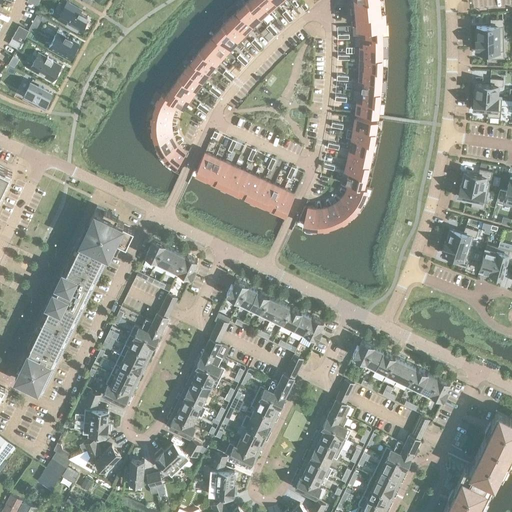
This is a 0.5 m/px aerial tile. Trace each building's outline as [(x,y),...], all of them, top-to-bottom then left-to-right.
[(260,0),(246,0),(246,1),(260,17),(269,10),(260,0)] [(274,0),(260,0),(269,10),(277,3),(274,0)] [(350,0),(353,25),(360,25),(382,24),(386,24),(385,14),(381,14),(379,0),(350,0)] [(68,1),(58,18),(80,30),(87,17),(80,13),(82,9),(68,1)] [(246,1),(238,9),(253,24),(260,17),(246,1)] [(238,9),(230,16),(245,32),(253,24),(238,9)] [(230,16),(222,25),(237,39),(245,32),(230,16)] [(490,25),(476,25),(477,37),(477,38),(504,37),(503,19),(490,19),(490,25)] [(360,25),(360,35),(382,35),(382,24),(360,25)] [(222,25),(214,33),(230,47),(237,39),(222,25)] [(79,41),(58,29),(49,45),(59,50),(63,52),(63,53),(70,57),(76,47),(79,41)] [(25,37),(15,31),(12,37),(22,43),(25,37)] [(209,38),(206,41),(223,55),(230,47),(214,33),(209,38)] [(382,35),(360,35),(360,46),(382,46),(382,45),(382,36),(382,35)] [(12,37),(9,43),(19,49),(22,43),(12,37)] [(477,37),(476,37),(476,46),(477,46),(477,51),(491,50),(491,57),(504,57),(504,37),(477,38),(477,37)] [(206,41),(199,50),(215,64),(223,55),(206,41)] [(382,46),(360,46),(360,57),(382,57),(382,56),(382,48),(382,46)] [(194,56),(192,59),(209,72),(215,64),(199,50),(194,56)] [(39,52),(30,67),(52,80),(60,65),(53,60),(53,59),(47,56),(47,57),(39,52)] [(19,58),(13,54),(8,63),(15,66),(19,58)] [(360,57),(360,68),(382,68),(382,57),(360,57)] [(189,61),(185,67),(202,81),(209,72),(192,59),(189,61)] [(180,73),(178,76),(195,89),(202,81),(185,67),(180,73)] [(360,68),(359,79),(381,80),(382,70),(382,68),(360,68)] [(176,79),(171,86),(189,98),(195,89),(178,76),(176,79)] [(475,95),(497,97),(498,85),(503,85),(503,78),(490,77),(490,84),(476,83),(475,95)] [(359,79),(359,89),(380,91),(381,80),(359,79)] [(44,105),(51,92),(44,89),(45,88),(39,85),(38,86),(30,82),(25,93),(24,95),(30,98),(29,99),(36,103),(37,102),(44,105)] [(171,86),(166,94),(183,106),(189,98),(171,86)] [(359,89),(358,100),(379,102),(380,93),(380,91),(359,89)] [(156,103),(155,107),(178,114),(178,112),(173,110),(174,108),(175,106),(177,103),(183,107),(183,106),(166,94),(165,94),(162,92),(160,96),(158,99),(156,103)] [(474,95),(473,108),(488,109),(487,116),(500,117),(502,97),(497,97),(475,95),(474,95)] [(379,102),(358,100),(356,111),(378,114),(379,102)] [(153,119),(153,123),(177,123),(177,121),(171,120),(171,119),(172,117),(172,115),(177,115),(178,114),(155,107),(154,111),(153,115),(153,119)] [(356,116),(354,128),(375,131),(377,119),(356,116)] [(155,135),(156,139),(178,131),(178,130),(172,131),(172,129),(172,127),(171,125),(177,124),(177,123),(153,123),(153,127),(154,131),(155,135)] [(354,128),(352,138),(373,142),(375,131),(354,128)] [(161,150),(163,153),(182,139),(182,138),(181,138),(177,140),(176,138),(175,137),(174,135),(179,132),(178,131),(156,139),(157,143),(159,146),(161,150)] [(352,138),(350,148),(371,153),(373,142),(352,138)] [(182,139),(163,153),(166,156),(169,159),(172,162),(176,165),(178,161),(182,164),(183,164),(189,151),(186,150),(184,148),(182,146),(180,144),(183,140),(182,139)] [(350,148),(348,159),(369,164),(371,153),(350,148)] [(215,155),(205,151),(196,170),(206,175),(215,155)] [(225,160),(215,155),(206,175),(216,180),(225,160)] [(348,159),(345,170),(366,175),(368,166),(369,164),(348,159)] [(216,180),(226,184),(235,165),(225,160),(216,180)] [(0,192),(1,191),(2,192),(12,171),(0,165),(0,192)] [(226,184),(236,189),(245,169),(235,165),(226,184)] [(488,189),(492,170),(480,167),(478,174),(464,171),(462,183),(488,189)] [(236,189),(246,193),(255,174),(245,169),(236,189)] [(342,181),(349,183),(367,187),(367,186),(363,185),(366,175),(345,170),(342,181)] [(246,193),(256,198),(265,178),(255,174),(246,193)] [(511,205),(511,176),(510,176),(506,190),(500,188),(496,201),(503,203),(511,205)] [(256,198),(265,202),(274,183),(265,178),(256,198)] [(265,202),(275,207),(284,187),(274,183),(265,202)] [(341,187),(340,189),(360,202),(363,197),(365,192),(367,187),(349,183),(348,185),(347,187),(346,190),(341,187)] [(484,208),(488,189),(462,183),(461,183),(458,195),(473,199),(471,205),(484,208)] [(284,187),(275,207),(286,212),(295,192),(284,187)] [(340,198),(338,199),(350,213),(353,211),(355,208),(358,205),(360,202),(340,189),(340,190),(344,194),(342,196),(340,198)] [(320,201),(319,201),(320,225),(324,225),(328,224),(332,223),(336,222),(327,199),(326,200),(327,205),(325,206),(323,206),(321,206),(320,201)] [(328,199),(327,199),(336,222),(338,220),(342,218),(346,216),(350,213),(338,199),(336,201),(333,202),(331,204),(328,199)] [(320,225),(319,201),(317,201),(317,207),(314,207),(311,206),(308,205),(305,205),(299,218),(300,218),(304,219),(303,223),(307,224),(312,225),(316,225),(320,225)] [(21,364),(15,377),(38,388),(41,381),(45,383),(108,252),(109,252),(109,251),(114,254),(120,242),(126,245),(134,229),(123,223),(123,222),(117,219),(119,215),(98,205),(88,225),(85,223),(59,276),(57,275),(48,294),(50,295),(18,362),(21,364)] [(450,228),(446,239),(470,247),(474,236),(476,237),(478,230),(466,226),(463,232),(450,228)] [(155,264),(165,244),(165,243),(154,237),(146,254),(147,254),(145,259),(155,264)] [(472,248),(470,247),(446,239),(443,247),(444,247),(442,252),(456,256),(454,262),(466,266),(472,248)] [(491,272),(498,246),(487,243),(479,269),(490,272),(491,272)] [(155,264),(166,269),(175,249),(165,244),(155,264)] [(506,262),(511,263),(511,244),(511,249),(498,246),(491,272),(490,272),(490,273),(502,276),(506,262)] [(166,269),(176,274),(186,254),(175,249),(166,269)] [(186,253),(186,254),(176,274),(186,279),(188,274),(192,276),(196,267),(194,266),(198,259),(186,253)] [(248,283),(236,277),(233,285),(231,284),(227,293),(230,294),(228,299),(238,303),(248,284),(248,283)] [(238,303),(249,309),(258,289),(248,284),(238,303)] [(249,309),(259,314),(269,294),(258,289),(249,309)] [(173,306),(175,301),(177,297),(168,292),(164,301),(173,306)] [(259,314),(270,319),(280,299),(269,294),(259,314)] [(270,319),(281,324),(291,305),(280,299),(270,319)] [(281,324),(292,329),(301,310),(291,305),(281,324)] [(146,317),(142,326),(159,335),(168,315),(158,310),(153,320),(146,317)] [(292,329),(302,334),(312,315),(301,310),(292,329)] [(324,320),(312,314),(312,315),(302,334),(312,339),(315,335),(318,337),(322,328),(320,327),(324,320)] [(224,330),(228,321),(219,317),(215,326),(224,330)] [(134,323),(130,333),(154,345),(159,335),(142,326),(134,323)] [(130,333),(125,343),(147,353),(151,344),(154,345),(130,333)] [(210,336),(201,355),(218,363),(223,354),(216,351),(221,341),(210,336)] [(374,344),(362,338),(359,345),(357,345),(353,354),(356,355),(354,359),(364,364),(374,345),(374,344)] [(120,352),(120,353),(142,363),(147,353),(125,343),(129,345),(125,354),(120,352)] [(364,364),(374,369),(384,350),(374,345),(364,364)] [(374,369),(385,375),(395,355),(384,350),(374,369)] [(120,353),(116,362),(138,373),(142,363),(120,353)] [(299,367),(301,362),(303,358),(294,353),(290,362),(299,367)] [(385,375),(396,380),(406,360),(395,355),(385,375)] [(201,356),(196,365),(220,377),(225,367),(201,356)] [(396,380),(407,385),(416,365),(406,360),(396,380)] [(111,372),(133,383),(138,373),(116,362),(115,363),(120,365),(115,374),(111,372)] [(198,367),(194,376),(216,387),(220,377),(196,365),(196,366),(198,367)] [(407,385),(418,390),(427,371),(416,365),(407,385)] [(285,396),(294,376),(284,371),(279,381),(272,378),(268,387),(285,396)] [(418,390),(428,395),(438,376),(427,371),(418,390)] [(111,372),(106,382),(129,393),(129,392),(128,392),(133,383),(111,372)] [(450,381),(438,375),(438,376),(428,395),(438,400),(440,396),(444,398),(448,389),(446,388),(450,381)] [(194,376),(189,386),(206,394),(211,385),(215,387),(216,387),(194,376)] [(345,378),(344,382),(341,387),(350,391),(354,382),(345,378)] [(129,393),(106,382),(108,383),(103,393),(124,403),(129,393)] [(260,384),(255,394),(277,405),(280,406),(285,396),(268,387),(260,384)] [(189,386),(184,396),(202,404),(206,394),(189,386)] [(90,390),(87,396),(98,400),(101,394),(90,390)] [(255,394),(251,404),(255,406),(273,415),(277,405),(255,394)] [(96,406),(98,400),(87,396),(85,401),(96,406)] [(184,396),(180,405),(197,414),(202,416),(206,406),(184,396)] [(336,397),(327,416),(344,424),(349,415),(347,414),(351,404),(347,402),(336,397)] [(174,414),(174,415),(195,425),(195,424),(193,423),(197,414),(180,405),(175,415),(174,414)] [(268,424),(273,415),(255,406),(251,415),(268,424)] [(75,419),(84,420),(108,422),(108,421),(107,421),(108,409),(85,407),(84,413),(75,412),(75,419)] [(483,511),(498,482),(502,484),(511,464),(511,411),(511,413),(510,414),(510,415),(509,416),(497,410),(491,422),(490,422),(485,432),(486,433),(474,457),(478,458),(473,468),(466,465),(454,489),(453,488),(449,497),(448,498),(449,499),(442,511),(483,511)] [(241,423),(246,426),(263,434),(268,424),(251,415),(246,413),(241,423)] [(425,428),(427,422),(429,419),(420,414),(416,423),(425,428)] [(195,425),(174,415),(169,425),(190,435),(195,425)] [(327,416),(322,427),(324,427),(342,436),(342,435),(347,438),(351,428),(344,424),(327,416)] [(108,422),(84,420),(83,432),(106,434),(106,433),(107,433),(107,432),(110,432),(111,423),(108,422)] [(240,423),(236,432),(241,435),(259,443),(263,434),(246,426),(241,423),(240,423)] [(320,437),(342,448),(347,438),(342,435),(342,436),(324,427),(324,428),(320,437)] [(398,439),(394,448),(411,457),(420,437),(410,432),(405,442),(398,439)] [(0,434),(0,463),(0,464),(10,451),(12,452),(16,446),(0,434)] [(241,435),(237,444),(254,453),(258,443),(241,435)] [(337,458),(342,448),(320,437),(315,447),(332,456),(337,458)] [(85,443),(88,448),(99,443),(96,438),(85,443)] [(202,445),(192,439),(189,444),(199,450),(202,445)] [(57,441),(54,448),(56,450),(57,449),(67,456),(69,452),(62,448),(61,444),(57,441)] [(164,448),(164,449),(181,467),(190,458),(174,441),(165,449),(164,448)] [(250,464),(254,453),(255,453),(254,453),(237,444),(230,441),(224,451),(250,464)] [(101,449),(99,443),(88,448),(90,454),(101,449)] [(112,462),(121,453),(112,444),(95,459),(104,469),(105,468),(107,470),(114,464),(112,462)] [(196,455),(199,450),(189,444),(186,449),(196,455)] [(406,467),(411,457),(394,448),(386,445),(381,455),(403,466),(406,467)] [(181,467),(164,449),(163,449),(161,447),(155,453),(157,455),(156,456),(156,457),(155,458),(171,475),(181,467)] [(315,447),(311,456),(328,465),(332,456),(315,447)] [(37,479),(51,489),(71,459),(67,456),(57,449),(56,450),(37,479)] [(214,457),(225,461),(227,455),(216,451),(214,457)] [(381,455),(377,465),(399,475),(403,466),(381,455)] [(311,456),(305,467),(323,475),(327,477),(333,467),(328,465),(311,456)] [(212,463),(223,467),(225,461),(214,457),(212,463)] [(129,487),(142,488),(145,459),(132,458),(131,471),(128,470),(127,479),(130,480),(129,487)] [(377,465),(372,475),(394,485),(399,475),(377,465)] [(323,475),(305,467),(301,476),(319,484),(323,475)] [(211,469),(210,481),(235,483),(235,482),(234,482),(235,470),(211,469)] [(162,482),(159,471),(154,472),(156,484),(162,482)] [(151,485),(156,484),(154,472),(148,474),(151,485)] [(316,496),(321,486),(321,485),(319,484),(301,476),(300,475),(295,486),(316,496)] [(372,475),(367,484),(372,486),(389,494),(394,485),(372,475)] [(235,483),(210,481),(209,493),(232,495),(233,494),(234,494),(234,493),(237,493),(237,484),(234,484),(235,483)] [(367,484),(363,494),(362,494),(384,505),(389,494),(372,486),(367,484)] [(35,511),(38,506),(24,499),(23,499),(11,493),(2,510),(4,511),(35,511)] [(358,503),(359,504),(362,506),(375,511),(380,511),(384,505),(362,494),(358,503)] [(313,503),(323,509),(326,504),(316,498),(313,503)] [(212,504),(214,510),(225,505),(222,499),(212,504)] [(292,511),(309,511),(300,502),(291,510),(292,511)] [(315,511),(321,511),(323,509),(313,503),(310,509),(315,511)]
